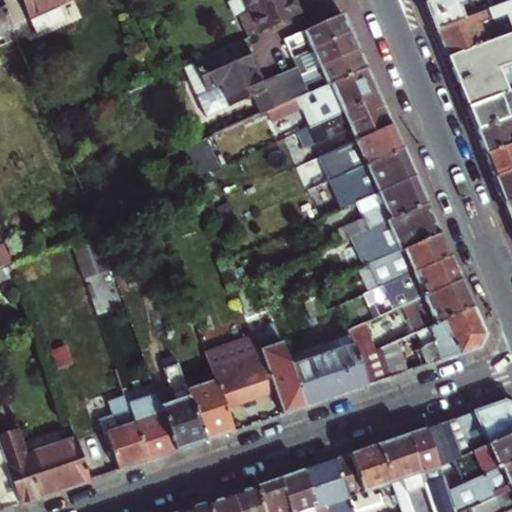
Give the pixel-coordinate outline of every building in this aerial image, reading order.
[(32,31),(64,17),(57,0),(21,0),(27,13),(25,14),(32,31)] [(248,0),(253,11),(244,14),(254,36),(307,13),(301,0),(248,0)] [(426,0),(432,14),(437,27),(470,14),(468,10),(459,14),(457,8),(466,4),(464,0),(426,0)] [(511,0),(508,0),(494,5),(487,8),(470,14),(437,27),(443,41),(448,55),(501,36),(497,27),(511,21),(511,0)] [(468,10),(470,14),(487,8),(484,0),(464,0),(466,4),(457,8),(459,14),(468,10)] [(0,30),(11,26),(0,1),(0,30)] [(310,36),(314,44),(353,28),(349,19),(345,10),(306,27),(286,35),(290,45),(310,36)] [(357,37),(353,28),(314,44),(294,54),(300,67),(302,73),(322,64),(361,47),(357,37)] [(511,31),(501,36),(448,55),(455,71),(465,96),(468,105),(511,88),(511,31)] [(256,97),(263,113),(269,111),(294,99),(310,92),(307,84),(302,73),(300,67),(283,73),(267,80),(252,46),(249,39),(187,65),(209,117),(256,97)] [(366,57),(361,47),(322,64),(302,73),(307,84),(327,75),(331,83),(369,66),(366,57)] [(376,80),(369,66),(331,83),(327,84),(310,92),(294,99),(269,111),(273,119),(297,109),(306,127),(315,123),(382,93),(376,80)] [(473,118),(477,128),(509,117),(504,104),(511,101),(511,88),(468,105),(473,118)] [(388,107),(382,93),(315,123),(322,138),(354,124),(357,129),(349,133),(352,140),(394,121),(388,107)] [(511,115),(509,117),(477,128),(483,143),(487,153),(511,143),(511,115)] [(244,121),(227,129),(230,135),(247,128),(244,121)] [(321,154),(332,179),(405,146),(400,134),(394,121),(352,140),(321,154)] [(210,137),(186,147),(198,174),(221,164),(210,137)] [(492,168),(496,176),(511,170),(511,143),(487,153),(492,168)] [(344,206),(358,200),(417,172),(410,158),(405,146),(332,179),(344,206)] [(511,170),(496,176),(502,191),(506,201),(511,199),(511,170)] [(345,239),(354,235),(429,199),(422,186),(417,172),(358,200),(366,217),(340,229),(345,239)] [(374,262),(384,257),(442,229),(435,214),(429,199),(354,235),(367,265),(374,262)] [(400,277),(415,269),(452,253),(447,242),(442,229),(384,257),(374,262),(384,284),(400,277)] [(111,265),(100,234),(74,243),(84,274),(111,265)] [(0,268),(16,262),(7,242),(0,245),(0,268)] [(367,292),(378,315),(403,304),(463,276),(457,264),(452,253),(415,269),(400,277),(384,284),(367,292)] [(463,276),(403,304),(415,332),(475,305),(469,291),(463,276)] [(487,331),(475,305),(415,332),(386,345),(396,375),(403,373),(409,371),(404,355),(423,349),(428,364),(453,356),(481,346),(487,331)] [(267,324),(272,338),(285,335),(280,320),(267,324)] [(353,334),(356,343),(369,384),(396,375),(386,345),(378,349),(368,320),(351,328),(353,334)] [(207,351),(212,366),(261,349),(266,347),(261,333),(207,351)] [(356,343),(353,334),(292,355),(308,405),(322,400),(354,389),(369,384),(356,343)] [(276,389),(284,413),(296,409),(308,405),(292,355),(287,340),(266,347),(261,349),(276,389)] [(261,349),(212,366),(217,380),(227,405),(244,400),(254,396),(276,389),(261,349)] [(173,386),(155,393),(161,410),(175,450),(190,445),(202,440),(186,391),(177,365),(167,368),(173,386)] [(186,391),(202,440),(219,435),(235,429),(227,405),(217,380),(186,391)] [(127,402),(133,420),(146,460),(162,454),(175,450),(161,410),(155,393),(127,402)] [(113,414),(99,418),(116,470),(132,465),(146,460),(133,420),(127,402),(124,394),(108,399),(113,414)] [(254,396),(244,400),(246,406),(252,404),(257,403),(254,396)] [(425,424),(439,460),(448,457),(511,429),(511,401),(504,397),(435,421),(425,424)] [(445,476),(439,460),(425,424),(408,430),(438,511),(454,511),(458,510),(452,493),(448,484),(445,476)] [(36,449),(28,426),(0,434),(0,446),(1,449),(18,503),(49,493),(89,479),(75,437),(36,449)] [(448,484),(454,482),(468,476),(511,457),(511,429),(448,457),(454,472),(445,476),(448,484)] [(393,436),(381,440),(394,477),(407,511),(417,511),(418,511),(438,511),(408,430),(393,436)] [(350,492),(394,477),(381,440),(358,448),(338,455),(350,492)] [(0,448),(0,501),(2,509),(10,506),(18,503),(1,449),(0,448)] [(356,511),(350,492),(338,455),(322,461),(304,467),(316,503),(319,511),(356,511)] [(454,472),(448,457),(439,460),(445,476),(454,472)] [(511,457),(468,476),(479,501),(499,492),(511,486),(511,457)] [(319,511),(316,503),(304,467),(291,471),(279,475),(292,511),(319,511)] [(265,480),(255,483),(265,511),(292,511),(279,475),(265,480)] [(468,476),(454,482),(448,484),(452,493),(458,510),(473,503),(479,501),(468,476)] [(243,487),(233,491),(240,511),(265,511),(255,483),(243,487)] [(511,511),(511,486),(499,492),(479,501),(473,503),(476,511),(511,511)] [(215,511),(240,511),(233,491),(222,494),(210,498),(215,511)] [(198,502),(187,506),(189,511),(215,511),(210,498),(198,502)]
